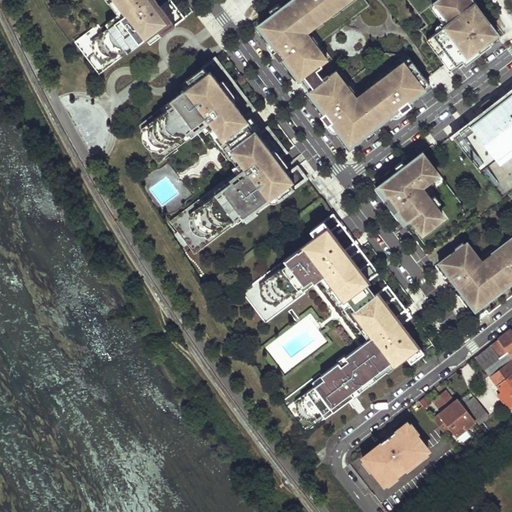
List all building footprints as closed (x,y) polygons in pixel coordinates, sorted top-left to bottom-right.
[(74,43),(99,75),(145,40),(150,46),(184,19),(170,0),(156,10),(149,1),(150,0),(114,0),(126,15),(120,19),(118,16),(100,29),(97,26),(74,43)] [(269,49),(279,62),(283,59),(324,114),(320,117),(331,130),(335,127),(349,147),(364,136),(367,140),(376,133),(373,129),(395,112),(398,116),(405,111),(411,106),(408,102),(430,86),(407,57),(385,54),(349,81),(339,69),(319,44),(369,6),(363,0),(291,0),(281,9),(278,5),(269,12),(272,15),(258,26),(273,46),(269,49)] [(406,0),(426,25),(419,31),(449,71),(477,50),(480,54),(485,50),(491,45),(488,42),(497,34),(477,8),(478,7),(472,0),(406,0)] [(254,111),(215,59),(187,81),(184,83),(183,85),(182,87),(182,89),(183,91),(181,92),(182,94),(132,131),(157,164),(197,134),(206,146),(212,142),(226,160),(220,165),(230,177),(170,223),(180,235),(176,238),(184,248),(187,246),(195,255),(243,218),(246,222),(272,203),(273,204),(275,203),(277,202),(307,179),(297,167),(287,175),(277,161),(274,157),(284,149),(268,128),(258,136),(244,118),(254,111)] [(452,137),(480,174),(511,149),(511,89),(494,104),(491,100),(490,100),(489,100),(488,100),(487,100),(482,105),(481,106),(480,107),(481,108),(481,109),(484,112),(452,137)] [(274,157),(277,161),(287,153),(284,149),(274,157)] [(437,172),(422,153),(405,166),(402,162),(395,167),(398,171),(375,189),(381,195),(385,192),(388,197),(384,200),(394,213),(398,210),(407,222),(411,219),(418,229),(423,234),(443,219),(435,208),(437,206),(422,187),(428,183),(427,180),(437,172)] [(407,310),(361,250),(351,257),(345,250),(341,253),(334,244),(338,241),(331,232),(341,224),(333,214),(311,231),(316,237),(281,264),(284,267),(259,286),(276,308),(300,289),(303,292),(325,276),(336,290),(338,288),(364,322),(362,324),(372,338),(346,358),(348,362),(342,367),(339,363),(322,377),(324,380),(296,402),(312,423),(323,416),(325,419),(349,401),(346,398),(357,390),(359,393),(407,357),(411,363),(424,353),(409,334),(405,337),(398,328),(402,325),(397,318),(407,310)] [(411,219),(407,222),(414,232),(418,229),(411,219)] [(511,238),(500,248),(502,250),(495,256),(480,267),(473,259),(474,258),(464,245),(439,264),(449,277),(452,275),(454,278),(453,280),(453,282),(454,283),(456,281),(461,286),(458,288),(469,303),(473,300),(477,305),(481,301),(483,303),(495,293),(497,295),(511,284),(511,238)] [(495,256),(502,250),(500,248),(493,253),(495,256)] [(511,356),(511,330),(511,329),(499,339),(508,352),(511,356)] [(490,345),(499,358),(508,352),(499,339),(490,345)] [(476,356),(491,376),(511,359),(511,356),(508,352),(499,358),(490,345),(480,353),(476,356)] [(502,390),(511,403),(511,359),(491,376),(502,390)] [(447,390),(441,395),(447,402),(453,397),(447,390)] [(506,409),(511,404),(511,403),(502,390),(495,395),(506,409)] [(441,395),(435,400),(440,407),(447,402),(441,395)] [(476,397),(466,404),(480,423),(490,415),(476,397)] [(451,399),(447,402),(466,427),(476,419),(460,398),(454,403),(451,399)] [(447,402),(443,405),(445,409),(434,418),(443,430),(449,426),(456,435),(466,427),(447,402)] [(429,449),(409,422),(400,428),(421,455),(429,449)] [(421,455),(400,428),(369,451),(391,478),(421,455)] [(391,478),(369,451),(363,456),(385,483),(391,478)]
